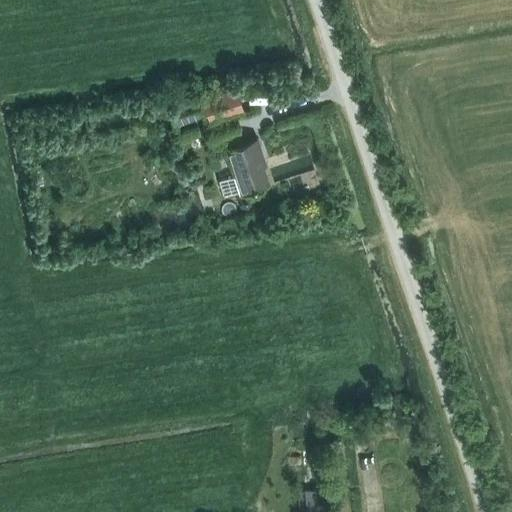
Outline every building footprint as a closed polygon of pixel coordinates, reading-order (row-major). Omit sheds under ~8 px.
[(236,87),(202,98),(210,121),(244,110),(236,87)] [(199,97),(179,103),(184,116),(203,110),(199,97)] [(241,133),(235,117),(208,126),(213,142),(225,138),(228,147),(226,148),(234,174),(219,179),(224,193),(239,188),(240,190),(268,181),(260,157),(263,156),(256,138),(241,143),(238,133),(241,133)] [(242,196),(239,200),(240,206),(245,208),(250,207),(253,203),(252,197),(247,195),(242,196)] [(329,511),(328,489),(308,491),(309,511),(329,511)]
